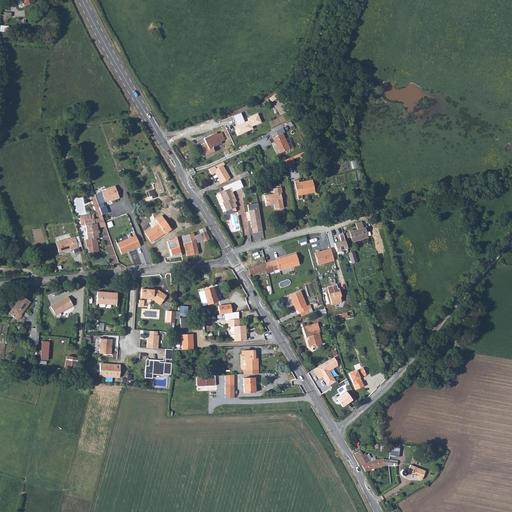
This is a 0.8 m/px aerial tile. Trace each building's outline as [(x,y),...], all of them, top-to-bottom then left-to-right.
[(241,113),(232,116),(238,129),(236,130),(238,135),(253,129),(252,126),(261,122),(258,114),(248,118),(249,120),(245,122),(241,113)] [(278,136),(273,138),(280,153),(290,149),(282,133),(285,132),(283,128),(276,131),(278,136)] [(206,142),(201,144),(206,155),(215,151),(213,148),(222,143),(221,141),(225,140),(221,133),(218,134),(217,132),(204,138),(206,142)] [(293,156),(284,160),(285,166),(289,166),(289,167),(295,166),(293,156)] [(223,162),(208,169),(211,174),(212,174),(214,173),(219,180),(221,184),(230,178),(223,166),(225,165),(223,162)] [(238,180),(232,183),(235,190),(241,187),(238,180)] [(294,181),(298,200),(302,199),(302,195),(315,192),(312,180),(299,182),(299,180),(294,181)] [(235,190),(232,183),(214,191),(216,195),(220,193),(224,202),(223,202),(226,211),(229,210),(232,209),(233,211),(234,210),(234,211),(236,210),(235,208),(237,207),(235,202),(233,198),(235,197),(232,191),(235,190)] [(106,190),(95,194),(95,196),(99,208),(104,206),(103,203),(110,200),(110,201),(119,198),(115,186),(106,189),(106,190)] [(274,194),(264,195),(266,206),(271,205),(272,204),(272,203),(274,203),(275,210),(283,208),(281,193),(282,192),(281,187),(273,189),(274,194)] [(92,198),(97,212),(100,210),(99,208),(95,196),(92,198)] [(259,209),(249,211),(251,227),(259,226),(260,232),(262,231),(263,231),(259,209)] [(100,210),(97,212),(100,219),(94,220),(95,223),(97,223),(98,229),(106,226),(100,210)] [(84,219),(91,218),(90,214),(80,216),(81,226),(85,225),(84,219)] [(159,224),(145,233),(150,241),(159,235),(160,236),(171,229),(162,215),(156,220),(159,224)] [(84,219),(85,225),(86,225),(88,240),(85,240),(87,247),(88,247),(89,253),(99,251),(97,241),(96,238),(99,238),(98,233),(98,230),(98,229),(97,223),(95,223),(94,220),(94,216),(92,216),(92,218),(91,218),(84,219)] [(349,231),(349,232),(346,233),(348,238),(351,237),(352,242),(368,237),(365,228),(364,228),(358,230),(353,231),(353,230),(349,231)] [(195,240),(184,244),(187,256),(198,254),(196,243),(204,240),(204,241),(210,239),(207,235),(207,232),(201,233),(194,236),(195,240)] [(193,233),(182,236),(184,244),(195,240),(194,236),(193,233)] [(337,252),(347,249),(343,234),(339,235),(341,241),(334,243),(337,252)] [(136,235),(117,244),(122,254),(140,246),(136,235)] [(80,252),(75,237),(56,242),(59,252),(70,249),(71,250),(73,249),(75,254),(80,252)] [(182,255),(177,237),(175,238),(175,239),(171,240),(167,241),(171,256),(182,255)] [(263,248),(265,258),(274,257),(274,251),(267,252),(266,248),(263,248)] [(324,252),(315,255),(318,265),(334,260),(331,248),(323,251),(324,252)] [(352,263),(358,261),(355,250),(349,252),(352,263)] [(296,253),(266,263),(269,273),(275,271),(274,270),(279,269),(279,271),(299,264),(296,253)] [(269,273),(266,263),(248,268),(250,275),(254,273),(255,274),(265,271),(266,274),(269,273)] [(336,284),(327,287),(332,305),(342,302),(340,297),(341,296),(339,288),(338,288),(336,284)] [(213,287),(199,292),(203,306),(217,302),(213,287)] [(141,289),(141,297),(145,297),(147,296),(153,297),(153,299),(161,304),(167,296),(157,290),(152,289),(141,289)] [(97,291),(96,305),(116,306),(117,293),(97,291)] [(300,291),(290,295),(292,300),(293,300),(297,310),(298,309),(300,313),(302,316),(309,313),(308,309),(311,308),(310,305),(306,306),(300,291)] [(22,296),(9,314),(17,320),(19,319),(22,315),(21,315),(30,302),(22,296)] [(68,297),(51,307),(56,315),(73,305),(68,297)] [(232,313),(231,304),(218,306),(220,314),(224,314),(232,313)] [(166,322),(174,323),(175,311),(167,311),(166,322)] [(232,313),(224,314),(225,316),(228,316),(228,320),(228,326),(234,326),(234,341),(246,340),(246,325),(239,326),(239,312),(232,313)] [(188,318),(180,319),(181,327),(189,326),(188,318)] [(319,345),(318,340),(320,339),(318,332),(320,331),(317,323),(310,325),(311,326),(303,328),(306,337),(309,336),(310,339),(307,340),(310,347),(319,345)] [(31,340),(38,341),(39,324),(36,324),(36,328),(32,328),(31,340)] [(157,331),(149,331),(149,335),(148,335),(147,348),(158,348),(159,335),(157,335),(157,331)] [(181,334),(182,349),(193,349),(193,334),(181,334)] [(112,344),(112,339),(101,339),(99,353),(111,354),(111,349),(110,349),(111,344),(112,344)] [(42,340),(40,359),(49,360),(50,340),(42,340)] [(463,343),(456,340),(454,345),(460,348),(463,343)] [(244,370),(244,374),(257,374),(256,359),(258,359),(257,354),(255,354),(255,350),(242,350),(242,355),(245,355),(246,370),(244,370)] [(334,357),(313,370),(319,379),(323,377),(324,377),(325,379),(324,379),(328,386),(335,381),(329,371),(338,365),(336,361),(334,357)] [(171,374),(171,363),(159,362),(160,361),(149,360),(149,366),(146,366),(145,377),(152,378),(152,374),(163,374),(163,373),(171,374)] [(120,365),(100,364),(99,376),(119,377),(120,365)] [(363,368),(349,374),(356,389),(364,386),(362,381),(360,382),(359,379),(360,378),(359,376),(365,374),(363,368)] [(225,375),(225,398),(234,398),(234,375),(225,375)] [(196,377),(197,386),(215,386),(215,376),(196,377)] [(255,378),(243,378),(244,393),(255,392),(255,378)] [(346,392),(335,399),(342,408),(352,400),(346,392)] [(399,449),(391,447),(390,452),(389,456),(398,458),(399,449)] [(432,449),(426,448),(424,455),(430,456),(432,449)] [(363,455),(360,451),(355,454),(361,465),(362,465),(365,472),(371,470),(385,466),(389,466),(389,467),(397,466),(397,461),(384,459),(383,459),(378,460),(377,459),(375,460),(370,461),(366,455),(365,453),(363,455)] [(422,480),(425,471),(410,465),(408,471),(407,473),(406,476),(412,478),(412,476),(422,480)]
